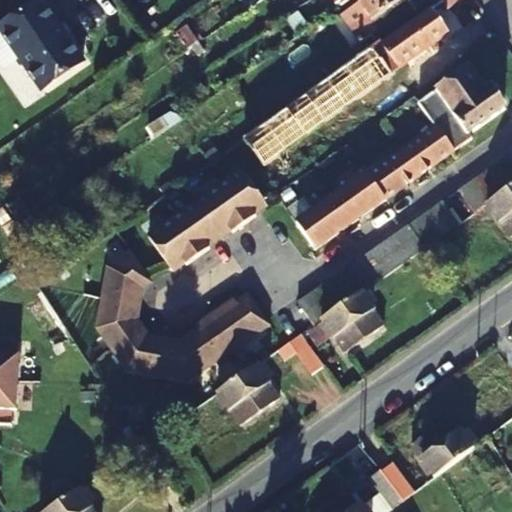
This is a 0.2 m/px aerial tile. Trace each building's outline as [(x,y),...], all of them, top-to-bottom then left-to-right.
[(330,0),(337,10),(350,0),(330,0)] [(415,13),(405,0),(363,0),(340,17),(359,46),(370,38),(373,43),(415,13)] [(0,34),(41,94),(84,64),(40,1),(0,28),(0,34)] [(371,51),(388,75),(444,36),(429,16),(389,44),(386,40),(371,51)] [(150,46),(133,21),(100,44),(117,68),(150,46)] [(198,45),(186,29),(177,35),(188,51),(190,50),(198,45)] [(195,59),(204,53),(198,45),(190,50),(195,59)] [(357,60),(350,49),(322,69),(329,80),(357,60)] [(243,141),(262,167),(389,77),(388,75),(371,51),(357,60),(329,80),(243,141)] [(365,174),(295,224),(313,249),(470,141),(467,137),(504,112),(494,95),(493,95),(490,91),(484,95),(467,71),(465,72),(458,70),(452,75),(451,81),(416,105),(433,130),(367,177),(365,174)] [(511,155),(457,193),(474,216),(486,207),(511,188),(511,155)] [(241,171),(146,236),(162,260),(256,193),(241,171)] [(319,206),(312,192),(318,188),(310,174),(279,191),(295,219),(319,206)] [(511,188),(486,207),(510,239),(511,237),(511,188)] [(231,231),(254,216),(252,213),(264,205),(256,193),(162,260),(170,270),(183,261),(184,264),(208,248),(206,245),(229,230),(231,231)] [(440,204),(408,227),(423,250),(457,228),(440,204)] [(408,227),(297,303),(312,327),(423,250),(408,227)] [(424,251),(431,261),(442,253),(435,243),(424,251)] [(102,302),(142,274),(129,253),(108,267),(102,302)] [(147,337),(136,323),(142,287),(149,283),(142,274),(102,302),(97,330),(128,373),(190,384),(271,328),(248,296),(231,308),(229,304),(202,322),(205,326),(187,337),(190,340),(185,344),(147,337)] [(343,355),(385,326),(361,295),(320,323),(343,355)] [(0,382),(20,383),(21,354),(17,354),(17,339),(0,338),(0,382)] [(311,376),(321,368),(299,338),(289,345),(295,355),(311,376)] [(283,363),(295,355),(289,345),(277,353),(283,363)] [(255,369),(216,396),(240,429),(280,401),(256,368),(255,369)] [(20,411),(20,383),(0,382),(0,426),(15,426),(15,411),(20,411)] [(449,418),(409,447),(433,480),(473,450),(449,418)] [(173,458),(183,451),(169,432),(159,439),(173,458)] [(160,460),(150,445),(129,459),(146,482),(158,474),(152,466),(160,460)] [(380,475),(402,503),(412,495),(390,467),(380,475)] [(398,506),(402,503),(380,475),(369,482),(390,511),(398,506)] [(93,511),(78,492),(49,511),(93,511)] [(359,511),(347,495),(323,511),(359,511)]
